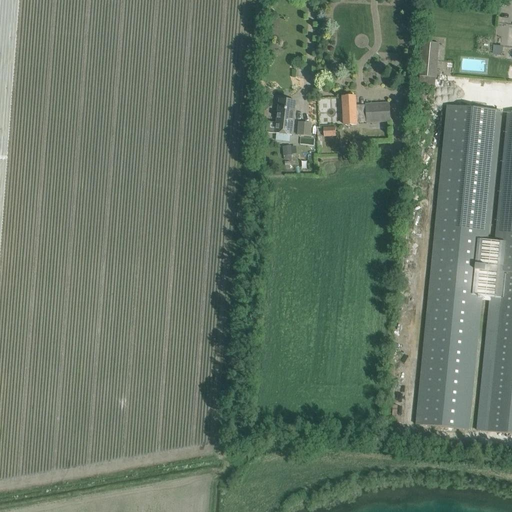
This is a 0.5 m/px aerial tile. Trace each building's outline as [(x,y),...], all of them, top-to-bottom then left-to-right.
[(422,53),(419,85),(417,117),(432,118),(435,86),(439,44),(423,43),(422,53)] [(356,122),(365,121),(366,123),(391,122),(390,113),(390,104),(366,105),(366,106),(355,106),(355,97),(344,98),(345,126),(356,125),(356,122)] [(280,99),(279,104),(277,124),(268,123),(267,133),(292,136),(293,126),(295,101),(280,99)] [(447,106),(416,425),(459,429),(472,296),(501,298),(488,432),(511,434),(511,181),(506,243),(495,242),(477,240),(490,110),(447,106)] [(299,122),(298,135),(311,136),(312,124),(299,122)] [(336,137),(336,135),(336,127),(324,127),(324,137),(336,137)] [(371,154),(370,142),(350,142),(351,155),(371,154)]
